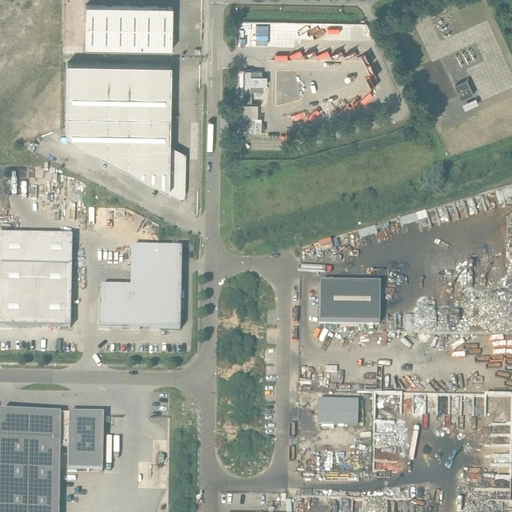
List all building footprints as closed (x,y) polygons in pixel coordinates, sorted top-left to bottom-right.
[(85,6),(85,49),(171,51),(172,7),(85,6)] [(362,57),(367,69),(372,66),(366,55),(362,57)] [(67,64),(66,137),(127,170),(126,171),(182,201),(183,199),(184,197),(184,195),(185,194),(185,154),(170,146),(171,65),(67,64)] [(462,100),(474,95),(467,81),(455,86),(462,100)] [(364,103),(374,95),(371,91),(361,99),(364,103)] [(357,96),(348,104),(352,108),(361,100),(357,96)] [(254,133),(260,133),(260,130),(260,122),(249,122),(248,130),(248,133),(254,133)] [(497,203),(511,203),(511,186),(496,187),(497,203)] [(403,226),(428,218),(426,210),(400,218),(403,226)] [(69,239),(0,237),(0,327),(68,329),(69,239)] [(180,331),(181,261),(181,250),(131,249),(130,289),(99,288),(98,329),(180,331)] [(319,324),(349,324),(379,325),(379,285),(319,284),(319,324)] [(485,414),(492,414),(492,405),(497,405),(498,396),(485,396),(485,414)] [(317,402),(317,426),(357,427),(358,402),(317,402)] [(0,511),(58,511),(60,448),(68,449),(67,472),(102,472),(103,415),(0,413),(0,511)]
